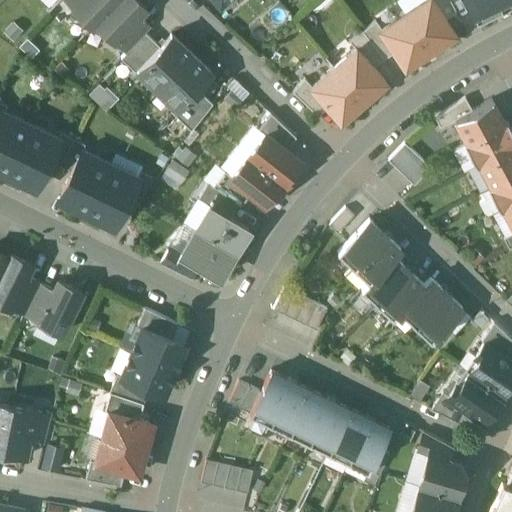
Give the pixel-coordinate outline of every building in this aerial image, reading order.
[(64,0),(73,8),(81,0),(64,0)] [(81,0),(73,8),(93,27),(95,23),(116,0),(81,0)] [(116,0),(95,23),(114,41),(139,15),(145,8),(137,0),(116,0)] [(444,18),(431,0),(421,0),(404,11),(430,49),(455,33),(445,18),(444,18)] [(449,0),(431,0),(444,18),(445,18),(456,10),(449,0)] [(466,0),(477,21),(501,9),(497,0),(466,0)] [(511,0),(497,0),(501,9),(511,3),(511,0)] [(430,49),(404,11),(381,27),(395,51),(405,66),(430,49)] [(139,15),(114,41),(126,52),(145,31),(150,25),(139,15)] [(376,19),(362,29),(384,58),(395,51),(381,27),(376,19)] [(5,32),(13,40),(22,30),(13,22),(5,32)] [(384,58),(362,29),(348,39),(355,47),(371,66),(372,66),(384,58)] [(160,45),(145,31),(126,52),(121,57),(136,71),(137,69),(160,45)] [(160,45),(137,69),(157,88),(191,52),(171,33),(160,45)] [(27,39),(20,47),(31,58),(39,49),(27,39)] [(371,66),(355,47),(333,65),(363,100),(386,81),(372,66),(371,66)] [(191,52),(157,88),(177,107),(196,87),(211,72),(191,52)] [(363,100),(333,65),(311,84),(329,104),(328,105),(340,120),(363,100)] [(305,77),(292,90),(318,115),(328,105),(329,104),(311,84),(305,77)] [(91,94),(107,110),(116,100),(99,84),(91,94)] [(196,87),(177,107),(172,112),(191,129),(212,102),(196,87)] [(465,96),(435,117),(440,126),(455,118),(472,109),(465,96)] [(472,109),(455,118),(455,119),(467,141),(504,122),(492,100),(492,99),(491,98),(472,109)] [(4,110),(3,110),(0,115),(0,170),(7,174),(31,124),(4,110)] [(296,136),(271,111),(258,128),(264,133),(265,132),(286,148),(296,136)] [(467,141),(464,143),(476,165),(479,163),(511,145),(511,130),(507,120),(504,122),(467,141)] [(31,124),(7,174),(25,183),(31,172),(40,177),(49,159),(60,138),(59,137),(31,124)] [(61,132),(59,137),(60,138),(49,159),(60,164),(73,138),(61,132)] [(264,133),(248,154),(284,183),(291,175),(288,173),(299,159),(286,148),(265,132),(264,133)] [(73,138),(60,164),(71,170),(81,148),(82,149),(85,143),(73,138)] [(404,141),(388,159),(396,167),(413,150),(404,141)] [(511,145),(479,163),(491,186),(511,174),(511,145)] [(188,165),(196,155),(186,147),(178,158),(188,165)] [(82,149),(81,148),(71,170),(62,188),(72,192),(66,203),(85,212),(110,162),(82,149)] [(413,150),(396,167),(405,176),(422,158),(413,150)] [(284,183),(248,154),(231,175),(230,176),(251,192),(264,203),(275,189),(278,191),(284,183)] [(422,158),(405,176),(414,184),(430,166),(422,158)] [(174,160),(166,173),(180,181),(188,169),(174,160)] [(138,176),(110,162),(85,212),(104,222),(109,211),(119,216),(128,198),(138,176)] [(138,176),(128,198),(139,203),(152,176),(140,170),(138,176)] [(251,192),(230,176),(231,175),(224,170),(213,185),(237,201),(241,205),(251,192)] [(511,174),(491,186),(488,187),(500,209),(503,208),(511,202),(511,174)] [(213,185),(208,181),(198,197),(210,204),(229,215),(237,201),(213,185)] [(511,202),(503,208),(511,225),(511,202)] [(229,215),(210,204),(195,228),(234,251),(239,243),(241,244),(246,236),(244,235),(249,227),(229,215)] [(345,206),(328,223),(337,232),(354,214),(345,206)] [(369,218),(337,251),(353,266),(385,233),(369,218)] [(234,251),(195,228),(181,252),(200,263),(220,275),(225,267),(226,268),(231,260),(229,259),(234,251)] [(511,232),(503,237),(509,248),(511,246),(511,232)] [(385,233),(353,266),(368,281),(393,255),(400,248),(385,233)] [(200,263),(181,252),(175,254),(167,249),(160,262),(191,277),(200,263)] [(32,264),(10,253),(8,257),(0,274),(0,302),(11,307),(27,275),(32,264)] [(409,270),(393,255),(368,281),(361,288),(377,303),(409,270)] [(409,270),(377,303),(394,319),(399,310),(424,284),(409,270)] [(27,275),(11,307),(24,313),(39,281),(27,275)] [(424,284),(399,310),(415,325),(446,292),(430,277),(424,284)] [(82,292),(58,280),(54,288),(38,321),(62,332),(82,292)] [(39,281),(24,313),(38,321),(54,288),(39,281)] [(283,286),(273,308),(284,313),(294,291),(283,286)] [(305,297),(294,291),(284,313),(294,318),(305,297)] [(446,292),(415,325),(430,340),(462,307),(446,292)] [(316,302),(305,297),(294,318),(305,323),(316,302)] [(316,302),(305,323),(316,329),(327,307),(316,302)] [(178,322),(145,306),(137,324),(142,326),(142,325),(171,337),(178,322)] [(511,343),(511,338),(494,321),(481,339),(485,341),(505,354),(511,343)] [(448,324),(431,341),(440,349),(456,332),(448,324)] [(171,337),(142,325),(142,326),(132,350),(174,368),(182,347),(180,341),(171,337)] [(511,359),(505,354),(485,341),(476,354),(479,356),(469,370),(502,391),(511,376),(511,359)] [(174,368),(132,350),(122,374),(121,375),(149,387),(159,391),(166,388),(174,368)] [(260,390),(250,412),(249,413),(270,423),(291,379),(271,369),(260,390)] [(469,370),(469,369),(460,382),(457,380),(448,394),(447,395),(468,408),(476,414),(476,412),(484,418),(502,391),(469,370)] [(149,387),(121,375),(122,374),(117,372),(110,390),(143,402),(149,387)] [(310,388),(291,379),(270,423),(289,432),(310,388)] [(250,385),(239,380),(228,401),(239,407),(239,406),(250,385)] [(260,390),(250,385),(239,406),(250,412),(260,390)] [(330,398),(310,388),(289,432),(308,442),(330,398)] [(143,402),(110,390),(104,409),(109,411),(109,409),(139,417),(143,402)] [(448,394),(443,390),(432,407),(459,421),(468,408),(447,395),(448,394)] [(349,407),(330,398),(308,442),(328,451),(349,407)] [(11,405),(0,402),(0,448),(2,449),(11,405)] [(36,410),(11,405),(2,449),(28,454),(31,438),(36,410)] [(369,417),(349,407),(328,451),(348,461),(369,417)] [(139,417),(109,409),(109,411),(102,435),(146,447),(151,426),(148,420),(139,417)] [(51,412),(36,410),(31,438),(43,441),(51,412)] [(389,427),(369,417),(348,461),(368,471),(379,448),(389,427)] [(452,444),(424,431),(418,450),(427,453),(428,452),(448,458),(452,444)] [(146,447),(102,435),(95,460),(95,462),(125,470),(134,472),(140,469),(146,447)] [(390,453),(379,448),(368,471),(364,480),(374,485),(390,453)] [(448,458),(428,452),(427,453),(418,483),(457,494),(464,470),(460,462),(448,458)] [(218,461),(206,458),(201,481),(213,484),(218,461)] [(125,470),(95,462),(95,460),(90,459),(85,478),(121,485),(125,470)] [(229,463),(218,461),(213,484),(224,487),(229,463)] [(241,466),(229,463),(224,487),(236,489),(241,466)] [(511,511),(511,465),(511,469),(505,484),(502,482),(489,511),(511,511)] [(253,468),(241,466),(236,489),(248,492),(253,468)] [(451,511),(457,494),(418,483),(409,511),(451,511)] [(24,511),(25,509),(0,503),(0,511),(24,511)]
